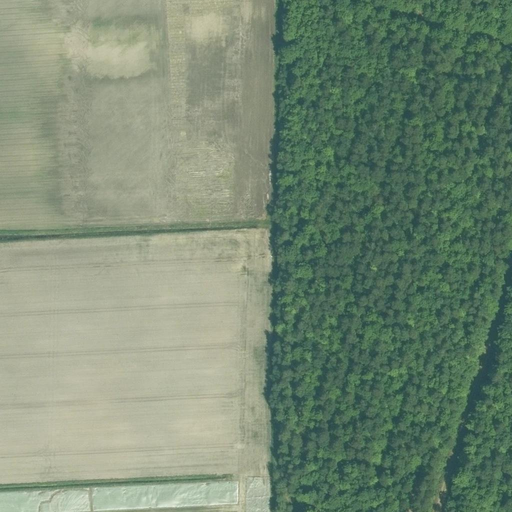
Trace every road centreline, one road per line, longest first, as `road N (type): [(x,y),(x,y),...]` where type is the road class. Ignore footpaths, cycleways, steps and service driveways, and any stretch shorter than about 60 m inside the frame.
road 1 (track): [(440,511),(511,281)]
road 2 (track): [(511,51),(339,0)]
